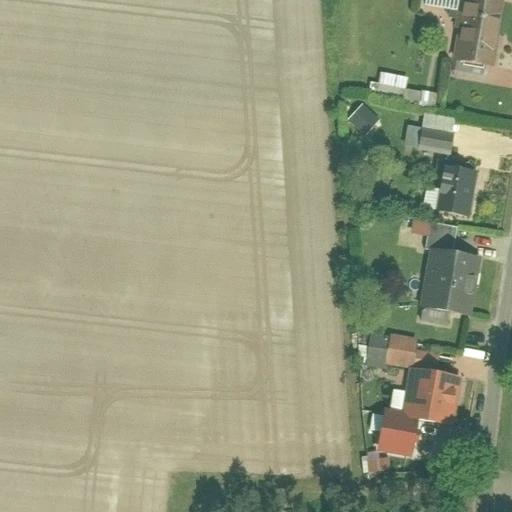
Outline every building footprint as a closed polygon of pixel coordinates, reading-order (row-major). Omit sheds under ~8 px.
[(506,0),(504,0),(463,0),(455,59),(496,65),(506,0)] [(378,74),(373,97),(431,109),(433,97),(403,90),(405,80),(378,74)] [(365,104),(350,119),(367,136),(382,121),(365,104)] [(457,120),(428,115),(421,151),(451,156),(457,120)] [(478,174),(445,167),(437,210),(469,216),(478,174)] [(458,228),(432,223),(427,249),(431,250),(453,254),(458,228)] [(453,254),(431,250),(421,305),(471,314),(481,259),(453,254)] [(416,340),(394,336),(388,365),(411,369),(416,340)] [(463,379),(411,369),(402,415),(455,425),(463,379)] [(409,462),(416,422),(379,416),(372,456),(409,462)]
